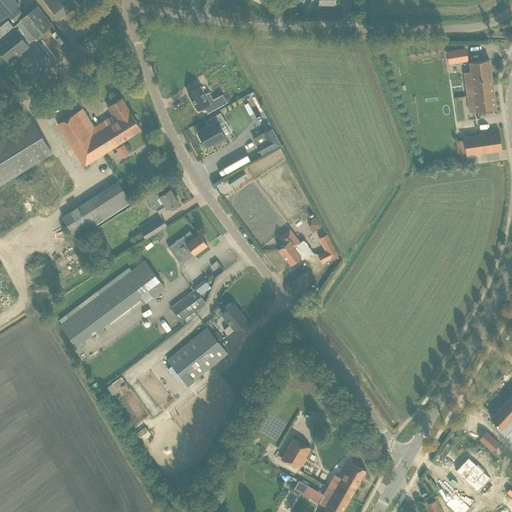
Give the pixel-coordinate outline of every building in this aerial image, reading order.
[(0,0),(0,20),(19,5),(14,0),(0,0)] [(72,3),(69,0),(44,0),(60,18),(75,5),(73,2),(72,3)] [(18,21),(33,40),(52,25),(36,6),(18,21)] [(9,16),(13,22),(23,14),(18,9),(9,16)] [(0,57),(2,55),(11,65),(19,59),(17,57),(29,47),(8,21),(0,27),(0,57)] [(447,55),(448,63),(462,61),(461,52),(447,55)] [(496,108),(489,59),(469,62),(473,95),(467,95),(469,112),(496,108)] [(200,86),(187,93),(197,110),(203,106),(207,113),(227,102),(222,94),(212,99),(208,92),(204,94),(200,86)] [(109,105),(118,119),(95,134),(80,109),(57,124),(83,165),(141,129),(130,112),(121,98),(109,105)] [(198,134),(197,135),(200,141),(202,140),(206,147),(216,141),(217,143),(226,138),(218,124),(225,121),(220,112),(204,121),(207,125),(197,131),(198,134)] [(31,119),(0,137),(0,184),(27,168),(36,162),(52,153),(31,119)] [(281,144),(272,128),(268,130),(263,133),(267,140),(256,146),(261,155),(281,144)] [(499,131),(463,137),(466,155),(502,150),(499,131)] [(117,146),(120,156),(129,153),(126,144),(117,146)] [(227,167),(252,155),(250,150),(225,162),(227,167)] [(178,202),(170,189),(159,195),(156,190),(147,195),(159,214),(178,202)] [(61,216),(77,241),(95,230),(79,205),(61,216)] [(145,239),(145,240),(166,225),(161,218),(141,233),(145,239)] [(313,253),(307,246),(306,242),(303,239),(300,241),(290,229),(280,237),(285,243),(278,249),(290,264),(300,255),(302,258),(308,253),(313,254),(313,253)] [(190,231),(168,247),(179,261),(193,254),(207,244),(199,234),(194,237),(190,231)] [(135,237),(139,243),(145,239),(141,233),(135,237)] [(317,254),(322,262),(337,254),(327,234),(318,239),(324,250),(317,254)] [(133,247),(139,243),(135,237),(129,241),(133,247)] [(144,261),(59,325),(75,346),(91,334),(89,332),(94,329),(99,336),(106,331),(102,326),(107,322),(139,298),(143,303),(165,287),(144,261)] [(171,308),(181,322),(206,303),(195,289),(171,308)] [(246,320),(233,304),(232,305),(230,303),(228,303),(225,305),(225,307),(227,310),(222,314),(230,324),(223,329),(227,334),(234,329),(246,320)] [(206,327),(167,360),(188,385),(227,353),(206,327)] [(96,382),(91,385),(94,390),(100,386),(96,382)] [(511,394),(488,420),(496,427),(493,430),(503,439),(511,429),(507,424),(511,418),(511,394)] [(483,433),(477,440),(490,452),(496,445),(483,433)] [(280,458),(298,469),(311,448),(292,437),(280,458)] [(349,498),(366,470),(358,465),(359,462),(350,457),(344,468),(347,470),(339,484),(331,479),(328,485),(329,485),(336,489),(335,490),(349,498)] [(481,472),(481,471),(475,464),(474,465),(465,457),(453,471),(475,491),(487,478),(481,472)] [(294,489),(325,507),(321,511),(341,511),(349,498),(335,490),(336,489),(329,485),(328,486),(327,485),(322,494),(298,480),(294,489)] [(427,503),(430,511),(438,511),(435,500),(427,503)]
